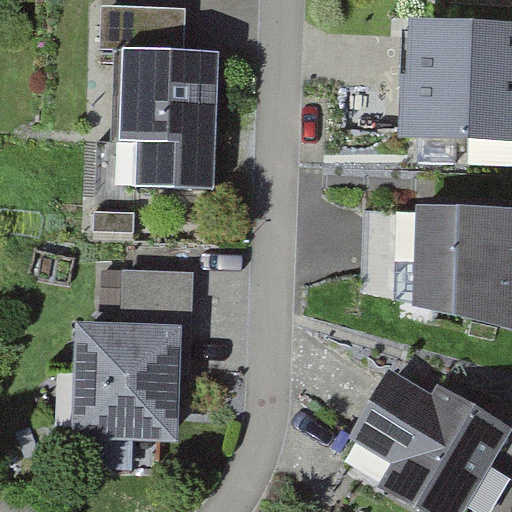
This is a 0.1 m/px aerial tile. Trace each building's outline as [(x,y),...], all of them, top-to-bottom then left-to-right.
[(123,0),(124,17),(187,15),(186,0),(123,0)] [(194,22),(109,18),(108,58),(130,59),(126,145),(148,146),(145,204),(231,208),(238,62),(192,60),(194,22)] [(511,34),(419,30),(413,146),(511,150),(511,34)] [(511,221),(403,218),(401,301),(511,335),(511,221)] [(132,331),(92,330),(89,445),(186,447),(188,382),(202,382),(204,282),(133,280),(132,331)] [(442,407),(401,383),(360,454),(401,477),(384,506),(394,511),(472,511),(511,443),(511,425),(451,391),(442,407)]
